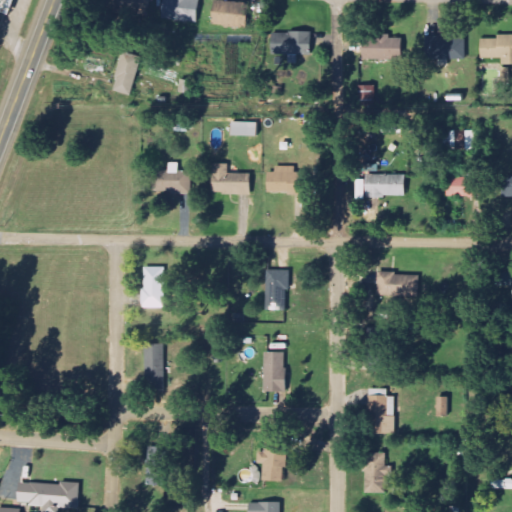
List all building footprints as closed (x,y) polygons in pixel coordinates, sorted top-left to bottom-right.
[(0,0),(0,9),(11,13),(14,0),(0,0)] [(151,15),(150,0),(123,0),(124,8),(138,7),(138,16),(151,15)] [(198,22),(198,0),(163,0),(163,21),(198,22)] [(247,26),(248,3),(213,2),(212,25),(247,26)] [(271,34),(272,56),(311,54),(311,33),(271,34)] [(401,38),(391,38),(391,35),(376,35),(376,40),(363,39),(362,60),(400,61),(401,38)] [(481,40),(481,59),(503,58),(503,65),(511,64),(511,36),(497,37),(497,39),(481,40)] [(467,39),(426,38),(426,60),(466,60),(467,39)] [(131,96),(142,58),(124,53),(113,91),(131,96)] [(258,137),(259,124),(233,123),(233,136),(258,137)] [(481,132),(446,131),(446,142),(451,142),(451,150),(481,151),(481,132)] [(170,171),(154,171),(155,194),(189,193),(188,173),(179,174),(179,163),(169,164),(170,171)] [(230,175),(229,164),(213,165),(214,195),(251,194),(251,174),(230,175)] [(268,193),(291,193),(291,167),(276,167),(276,173),(268,173),(268,193)] [(366,197),(405,198),(405,176),(366,175),(366,197)] [(503,199),(511,199),(511,177),(504,177),(503,199)] [(481,179),(448,178),(447,198),(480,199),(481,179)] [(165,267),(145,267),(144,308),(164,308),(165,267)] [(289,271),(267,271),(267,311),(288,311),(289,271)] [(420,296),(420,274),(376,275),(376,296),(420,296)] [(511,279),(496,279),(496,287),(511,286),(511,279)] [(147,345),(146,391),(165,391),(166,345),(147,345)] [(286,353),(266,353),(266,386),(271,386),(271,393),(286,392),(286,353)] [(396,435),(397,397),(390,397),(390,390),(371,389),(369,434),(396,435)] [(437,417),(450,417),(451,398),(438,398),(437,417)] [(288,446),(267,445),(266,453),(259,453),(258,464),(264,465),(264,482),(286,482),(288,446)] [(365,454),(364,494),(388,494),(388,454),(365,454)] [(511,480),(494,480),(494,490),(511,489),(511,480)] [(19,482),(18,506),(79,509),(80,485),(19,482)] [(280,511),(280,503),(258,503),(258,506),(249,506),(248,511),(280,511)]
